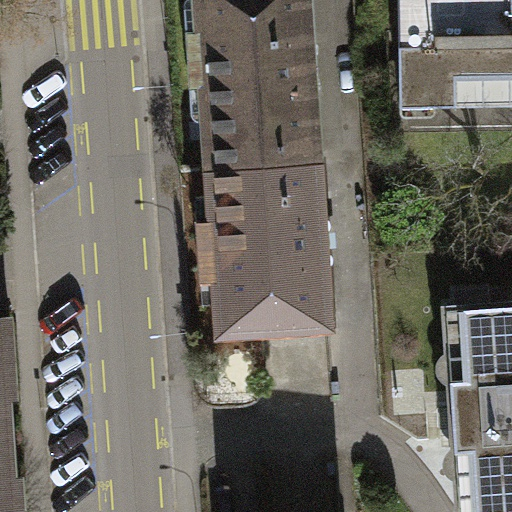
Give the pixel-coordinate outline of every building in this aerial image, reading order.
[(203,83),(208,166),(320,159),(309,0),(197,0),(199,31),(189,32),(192,84),(203,83)] [(511,0),(399,0),(401,104),(511,102),(511,0)] [(331,324),(320,159),(208,166),(212,222),(201,222),(205,275),(216,274),(220,331),(331,324)] [(511,303),(447,307),(450,349),(443,353),(440,358),(439,366),(441,373),(446,377),(451,379),(455,444),(450,447),(446,453),(445,459),(448,467),(452,471),(458,473),(460,511),(494,511),(511,511),(511,303)] [(0,351),(0,511),(11,510),(0,351)]
